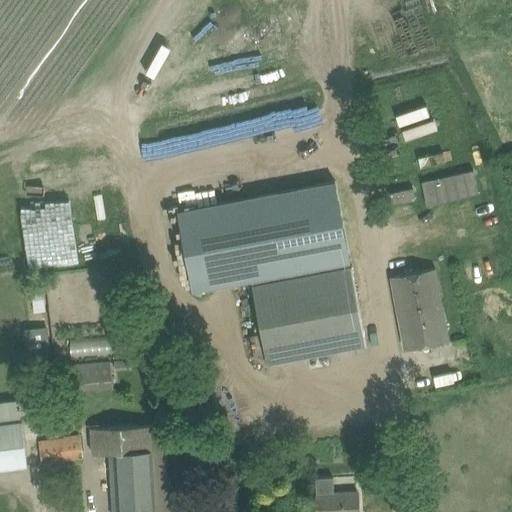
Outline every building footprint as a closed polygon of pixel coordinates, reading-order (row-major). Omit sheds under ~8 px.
[(399,85),(372,91),(383,145),(411,140),(399,85)] [(436,131),(411,132),(412,145),(437,143),(436,131)] [(474,169),(422,181),(427,204),(479,193),(474,169)] [(249,280),(250,284),(265,383),(365,345),(349,264),(333,180),(174,211),(189,291),(249,280)] [(389,192),(392,204),(415,199),(413,187),(389,192)] [(435,268),(389,277),(403,349),(449,341),(435,268)] [(25,352),(50,350),(48,327),(23,329),(25,352)] [(114,360),(115,369),(131,367),(130,359),(114,360)] [(73,391),(112,388),(110,362),(71,365),(73,391)] [(0,467),(26,464),(25,456),(18,400),(0,401),(0,467)] [(166,511),(163,449),(162,424),(89,428),(91,453),(111,452),(113,498),(114,511),(166,511)] [(61,438),(64,461),(83,459),(80,436),(61,438)] [(41,464),(64,461),(61,438),(39,441),(41,464)] [(316,478),(317,511),(358,511),(358,491),(334,492),(333,477),(316,478)]
